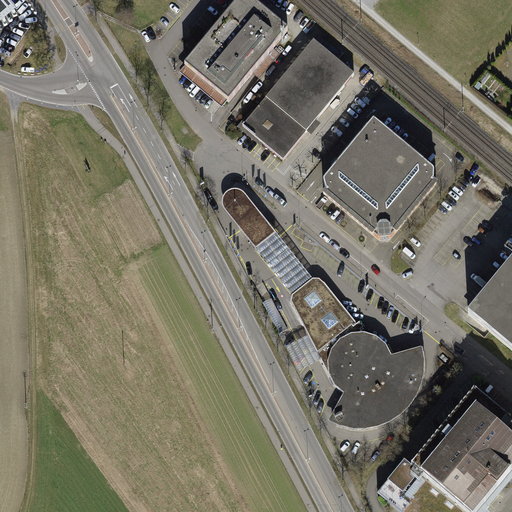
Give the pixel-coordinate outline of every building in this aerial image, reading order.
[(0,0),(0,24),(17,9),(8,0),(0,0)] [(240,0),(204,45),(193,36),(186,45),(197,54),(180,75),(225,111),(290,30),(266,11),(273,2),(270,0),(240,0)] [(355,77),(315,43),(257,111),(254,109),(237,128),(261,148),(264,144),(284,161),(355,77)] [(434,172),(374,122),(325,181),(326,192),(322,197),(378,242),(392,241),(437,188),(433,185),(434,182),(434,172)] [(256,250),(278,235),(244,194),(238,192),(232,192),(226,196),(224,201),(224,208),(256,250)] [(278,235),(256,250),(293,297),(314,281),(278,235)] [(511,263),(469,315),(511,350),(511,263)] [(425,375),(423,350),(393,358),(388,348),(378,339),(365,335),(363,332),(366,330),(360,323),(357,325),(321,281),(314,281),(293,297),(292,304),(310,338),(322,362),(334,385),(338,390),(345,395),(330,422),(342,428),(356,431),(368,431),(386,427),(402,416),(415,403),(423,387),(425,375)] [(263,305),(280,338),(288,334),(271,301),(263,305)] [(322,362),(310,338),(301,342),(286,349),(299,374),(314,367),(322,362)] [(381,496),(401,511),(495,511),(511,492),(511,422),(474,391),(381,496)]
